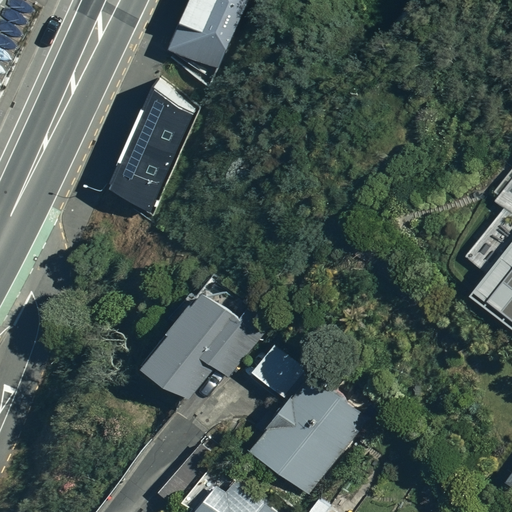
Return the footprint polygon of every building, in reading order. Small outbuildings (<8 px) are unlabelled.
[(243,0),(180,0),(158,43),(207,69),(243,0)] [(196,107),(153,87),(109,187),(152,206),(196,107)] [(511,168),(493,193),(508,206),(471,254),(500,276),(485,295),(511,315),(511,168)] [(268,335),(216,287),(154,355),(196,394),(223,365),(232,373),(268,335)] [(375,413),(284,340),(261,369),(298,400),(261,446),(314,489),(375,413)] [(286,511),(245,477),(234,490),(227,485),(204,511),(286,511)] [(346,511),(327,496),(316,510),(318,511),(346,511)]
